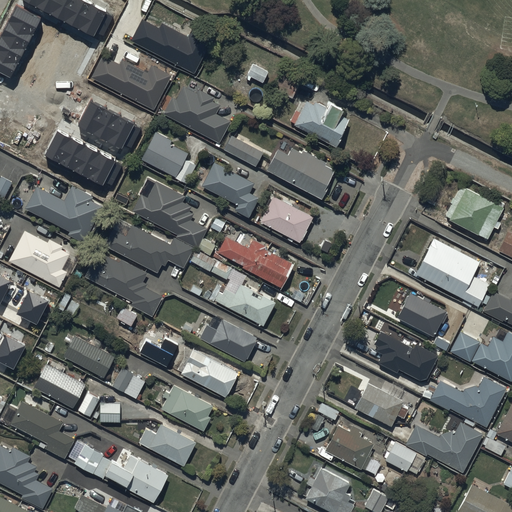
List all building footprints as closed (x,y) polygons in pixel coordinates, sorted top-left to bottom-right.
[(107,8),(91,0),(30,0),(94,32),(95,30),(102,34),(112,14),(106,11),(107,8)] [(41,16),(17,4),(0,35),(0,69),(10,75),(41,16)] [(143,19),(131,41),(195,75),(216,37),(194,25),(188,36),(163,22),(160,28),(145,20),(143,19)] [(104,56),(92,78),(155,110),(173,76),(152,65),(148,73),(123,60),(120,64),(104,56)] [(270,72),(254,64),(247,79),(251,81),(253,77),(264,83),(270,72)] [(302,80),(284,71),(275,90),(293,99),(302,80)] [(173,97),(164,114),(220,144),(232,122),(217,114),(221,106),(213,102),(215,99),(200,90),(198,94),(184,86),(177,100),(173,97)] [(135,120),(91,97),(78,122),(122,144),(123,142),(131,146),(141,127),(134,123),(135,120)] [(134,101),(127,114),(146,125),(153,111),(134,101)] [(298,112),(292,124),(297,126),(296,127),(338,148),(342,140),(341,140),(350,121),(342,117),(346,110),(332,103),(328,110),(317,104),(315,107),(309,103),(303,115),(298,112)] [(16,108),(3,127),(38,148),(47,133),(36,127),(39,121),(16,107),(16,108)] [(116,157),(58,127),(45,152),(102,182),(103,180),(111,184),(121,164),(114,160),(116,157)] [(171,136),(154,127),(140,154),(175,172),(187,148),(170,139),(171,136)] [(257,166),(264,153),(233,136),(226,150),(257,166)] [(323,198),(336,171),(327,166),(328,163),(304,151),(302,154),(293,149),(289,156),(279,150),(268,171),(323,198)] [(186,179),(195,161),(184,156),(175,174),(186,179)] [(254,177),(213,157),(201,182),(236,199),(233,205),(248,212),(258,193),(249,188),(254,177)] [(0,198),(4,201),(13,182),(2,177),(0,180),(0,198)] [(147,193),(140,190),(131,207),(177,230),(175,233),(196,244),(206,224),(189,216),(192,210),(188,207),(190,203),(182,198),(185,192),(156,177),(147,193)] [(503,201),(464,183),(448,216),(487,234),(503,201)] [(65,201),(38,186),(26,209),(70,232),(69,235),(85,243),(104,208),(92,201),(94,197),(73,186),(65,201)] [(311,209),(273,190),(258,217),(298,238),(312,212),(310,211),(311,209)] [(113,225),(104,241),(157,268),(161,261),(164,262),(167,256),(183,264),(193,244),(173,234),(170,240),(131,220),(126,231),(113,225)] [(511,228),(508,226),(498,247),(511,253),(511,228)] [(49,243),(26,230),(9,262),(62,289),(80,255),(51,239),(49,243)] [(226,232),(218,248),(242,260),(242,262),(280,282),(293,259),(264,244),(266,242),(252,235),(248,243),(226,232)] [(479,257),(433,233),(414,269),(477,302),(488,281),(471,272),(479,257)] [(242,280),(246,272),(195,245),(190,256),(226,275),(226,274),(229,276),(225,284),(234,289),(240,278),(242,280)] [(92,257),(84,273),(132,297),(130,301),(152,313),(162,293),(146,284),(148,280),(142,277),(147,269),(121,256),(119,259),(107,253),(102,262),(92,257)] [(0,291),(10,272),(0,266),(0,291)] [(234,289),(225,284),(222,290),(219,289),(215,296),(263,321),(275,297),(242,280),(240,278),(234,289)] [(35,315),(47,291),(27,281),(15,305),(35,315)] [(493,287),(483,307),(511,322),(511,290),(509,296),(493,287)] [(445,307),(409,288),(396,314),(432,332),(445,307)] [(127,304),(122,302),(117,312),(131,320),(137,309),(131,306),(132,304),(128,302),(127,304)] [(206,320),(199,334),(244,356),(256,333),(220,316),(216,325),(206,320)] [(191,336),(156,319),(151,330),(171,340),(172,337),(187,344),(191,336)] [(0,353),(12,360),(24,336),(4,326),(0,333),(0,353)] [(413,343),(380,326),(371,344),(382,349),(377,359),(396,368),(398,365),(419,376),(426,375),(438,351),(415,339),(413,343)] [(487,341),(480,338),(470,357),(510,377),(511,373),(511,328),(507,326),(502,336),(492,331),(487,341)] [(479,337),(460,327),(450,347),(469,357),(479,337)] [(114,352),(74,331),(63,352),(103,373),(114,352)] [(238,369),(192,345),(180,369),(225,392),(238,369)] [(86,379),(46,359),(33,383),(73,403),(86,379)] [(133,370),(121,364),(112,382),(136,395),(145,377),(132,370),(133,370)] [(506,385),(483,373),(478,383),(475,382),(464,385),(463,388),(440,376),(428,397),(448,408),(450,405),(485,424),(506,385)] [(403,396),(367,378),(354,403),(391,422),(396,411),(403,415),(408,406),(400,402),(403,396)] [(165,387),(162,392),(166,394),(161,404),(204,426),(211,413),(208,411),(212,402),(213,401),(173,380),(169,389),(165,387)] [(99,395),(87,389),(78,407),(90,413),(99,395)] [(63,418),(22,397),(10,420),(48,439),(45,444),(64,454),(74,434),(59,426),(63,418)] [(511,398),(496,428),(511,436),(511,398)] [(120,400),(100,400),(100,418),(120,419),(120,400)] [(338,409),(322,400),(317,407),(334,416),(338,409)] [(324,415),(317,411),(310,424),(317,428),(324,415)] [(145,425),(138,438),(183,462),(195,438),(160,419),(155,430),(145,425)] [(482,431),(459,419),(453,429),(451,427),(440,431),(438,434),(416,421),(405,441),(425,452),(425,451),(461,470),(482,431)] [(349,428),(337,421),(325,446),(365,467),(371,454),(367,452),(374,438),(360,431),(362,426),(352,421),(349,428)] [(495,428),(490,426),(487,433),(488,434),(483,444),(500,452),(508,437),(494,430),(495,428)] [(416,449),(394,438),(385,456),(406,467),(416,449)] [(104,450),(85,440),(75,459),(103,473),(105,469),(102,468),(109,455),(103,452),(104,450)] [(0,479),(22,490),(21,493),(42,505),(53,485),(36,476),(39,470),(34,468),(37,462),(28,458),(30,452),(29,451),(13,443),(11,447),(0,441),(0,479)] [(110,454),(103,467),(125,478),(123,481),(153,497),(167,471),(168,470),(131,450),(132,449),(123,444),(117,455),(122,457),(121,459),(110,454)] [(381,460),(373,456),(367,467),(375,471),(381,460)] [(350,478),(320,463),(304,493),(341,511),(347,511),(355,498),(349,495),(351,491),(345,488),(350,478)] [(511,463),(503,480),(511,484),(511,463)] [(511,511),(511,501),(472,480),(456,509),(461,511),(511,511)] [(388,494),(373,486),(364,503),(379,511),(388,494)] [(79,506),(75,511),(131,511),(108,499),(105,504),(82,492),(75,504),(79,506)] [(0,511),(25,511),(28,507),(0,493),(0,511)]
